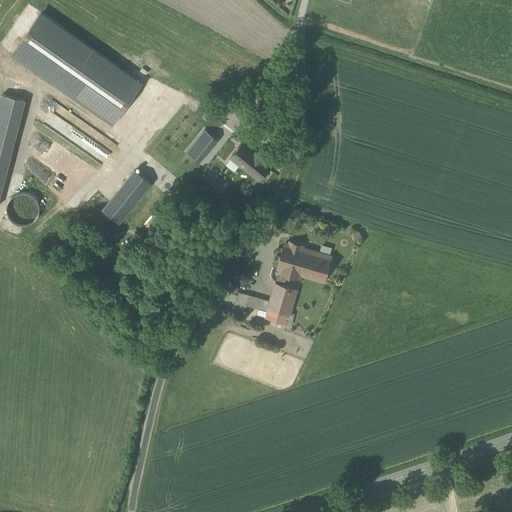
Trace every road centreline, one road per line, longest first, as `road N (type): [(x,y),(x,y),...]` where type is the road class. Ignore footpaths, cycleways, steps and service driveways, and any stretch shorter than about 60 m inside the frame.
road 1 (unclassified): [(132,511),(161,378),(293,172),(305,0)]
road 2 (tertiary): [(511,440),(297,511)]
